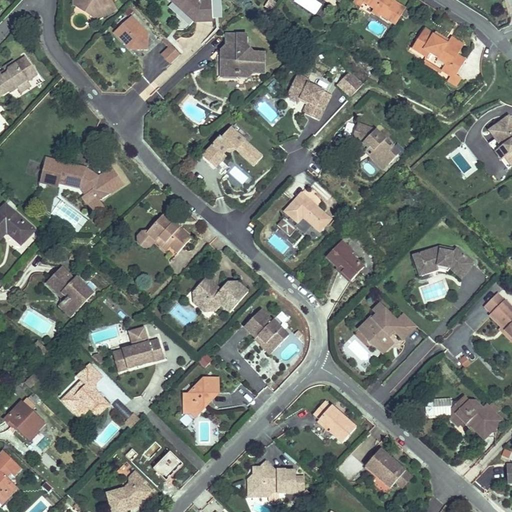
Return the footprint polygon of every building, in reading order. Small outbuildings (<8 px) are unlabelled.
[(74,0),(74,3),(74,5),(85,6),(92,10),(97,19),(116,10),(110,0),(74,0)] [(174,0),(196,20),(213,19),(211,0),(174,0)] [(270,0),(269,2),(266,7),(272,11),(277,4),(270,0)] [(395,25),(406,9),(392,0),(391,0),(390,3),(385,0),(354,0),(354,2),(361,7),(364,3),(374,9),(372,12),(380,17),(381,16),(395,25)] [(85,6),(74,5),(97,19),(92,10),(85,6)] [(132,17),(115,33),(131,49),(147,50),(147,34),(132,17)] [(451,37),(450,39),(449,41),(447,44),(433,36),(424,30),(412,49),(427,58),(430,54),(438,59),(437,60),(445,65),(441,71),(450,77),(451,77),(456,76),(466,61),(458,56),(464,45),(451,37)] [(436,32),(433,36),(447,44),(449,41),(436,32)] [(227,35),(227,46),(227,60),(222,60),(222,77),(240,77),(240,71),(254,71),(264,71),(264,55),(253,55),(245,48),(246,36),(227,35)] [(169,48),(172,46),(165,39),(163,41),(169,48)] [(169,48),(163,55),(171,64),(180,55),(172,46),(169,48)] [(26,79),(28,81),(37,75),(26,57),(16,64),(18,67),(23,64),(27,64),(32,72),(31,75),(26,79)] [(3,68),(5,71),(0,74),(2,77),(7,73),(8,69),(16,64),(14,61),(3,68)] [(17,88),(28,81),(26,79),(31,75),(32,72),(27,64),(23,64),(18,67),(16,64),(8,69),(7,73),(2,77),(0,74),(0,99),(10,93),(11,95),(18,90),(17,88)] [(363,84),(355,76),(350,71),(337,85),(351,98),(363,84)] [(319,121),(331,96),(308,85),(310,81),(297,75),(289,93),(302,98),(309,102),(306,107),(313,110),(310,117),(319,121)] [(456,76),(451,77),(450,77),(448,82),(456,87),(461,79),(456,76)] [(17,88),(18,90),(21,94),(31,87),(28,81),(17,88)] [(287,97),(299,103),(302,98),(289,93),(287,97)] [(303,114),(310,117),(313,110),(306,107),(303,114)] [(511,167),(511,166),(511,121),(508,117),(489,131),(495,140),(507,156),(504,158),(511,167)] [(375,130),(358,124),(352,140),(363,144),(369,149),(371,147),(374,151),(373,153),(381,161),(383,159),(389,165),(398,155),(392,149),(393,147),(375,130)] [(262,156),(231,128),(222,139),(220,137),(202,157),(213,166),(223,155),(226,152),(228,150),(234,149),(245,158),(247,156),(255,164),(262,156)] [(508,170),(511,167),(504,158),(507,156),(495,140),(489,144),(508,170)] [(369,149),(365,153),(384,170),(389,165),(383,159),(381,161),(373,153),(374,151),(371,147),(369,149)] [(216,169),(226,157),(223,155),(213,166),(216,169)] [(253,166),(255,164),(247,156),(245,158),(253,166)] [(86,168),(46,158),(41,180),(59,184),(80,189),(85,196),(92,206),(98,202),(99,201),(108,195),(105,191),(109,188),(112,193),(124,185),(112,167),(99,177),(86,168)] [(243,185),(249,177),(233,165),(227,173),(243,185)] [(320,233),(331,220),(301,194),(285,212),(289,216),(287,218),(285,217),(277,226),(290,237),(297,228),(304,235),(312,226),(320,233)] [(99,201),(98,202),(92,206),(85,196),(82,198),(93,216),(104,209),(99,201)] [(21,244),(34,231),(6,205),(0,211),(0,238),(5,233),(9,233),(21,244)] [(178,230),(180,228),(164,214),(162,217),(178,230)] [(177,254),(192,238),(180,228),(178,230),(162,217),(148,232),(142,233),(138,238),(138,244),(143,248),(149,248),(154,242),(155,242),(154,244),(167,255),(172,249),(177,254)] [(351,281),(362,269),(364,268),(351,256),(353,253),(341,242),(326,257),(351,281)] [(440,247),(420,254),(426,271),(438,266),(450,269),(461,279),(474,264),(456,249),(455,250),(453,252),(442,250),(440,247)] [(420,254),(413,256),(420,276),(439,270),(448,272),(450,269),(438,266),(426,271),(420,254)] [(47,284),(60,297),(63,294),(68,298),(65,301),(76,311),(93,294),(77,278),(75,281),(62,269),(47,284)] [(215,290),(217,288),(206,278),(204,280),(215,290)] [(230,313),(248,292),(238,283),(227,284),(221,291),(217,288),(215,290),(204,280),(193,292),(194,304),(204,312),(210,306),(216,312),(221,306),(230,313)] [(488,317),(500,328),(511,339),(511,307),(498,294),(485,308),(491,314),(488,317)] [(76,311),(65,301),(59,307),(70,317),(76,311)] [(371,318),(362,326),(371,335),(370,337),(370,338),(370,339),(370,341),(370,342),(371,344),(373,346),(377,346),(379,346),(381,345),(386,350),(393,344),(386,337),(393,330),(403,340),(417,327),(404,314),(397,321),(380,304),(373,311),(377,314),(372,319),(371,318)] [(261,310),(245,327),(256,339),(258,337),(273,352),(289,336),(273,321),(272,322),(261,310)] [(362,326),(358,331),(371,344),(370,342),(370,341),(370,339),(370,338),(370,337),(371,335),(362,326)] [(133,347),(122,351),(127,369),(164,359),(159,340),(149,343),(144,327),(128,332),(133,347)] [(511,339),(500,328),(498,330),(511,344),(511,339)] [(294,335),(299,339),(302,335),(298,331),(294,335)] [(270,355),(273,352),(258,337),(256,339),(255,340),(270,355)] [(38,353),(43,348),(37,342),(32,347),(38,353)] [(373,346),(382,355),(386,350),(381,345),(379,346),(377,346),(373,346)] [(38,353),(43,358),(48,352),(43,348),(38,353)] [(127,369),(122,351),(115,353),(120,371),(127,369)] [(100,365),(103,362),(101,360),(102,358),(98,354),(94,358),(100,365)] [(205,354),(199,361),(205,368),(212,361),(205,354)] [(465,357),(460,361),(465,368),(470,364),(465,357)] [(90,365),(83,372),(77,378),(82,382),(71,392),(75,396),(66,405),(74,413),(84,413),(89,409),(97,417),(109,405),(95,391),(93,393),(90,390),(102,378),(90,365)] [(31,387),(36,383),(31,378),(26,383),(31,387)] [(184,394),(184,411),(192,411),(197,416),(207,406),(204,404),(209,399),(211,401),(219,394),(219,379),(204,379),(189,394),(184,394)] [(75,396),(71,392),(62,401),(66,405),(75,396)] [(38,404),(41,400),(35,395),(32,398),(38,404)] [(463,428),(466,425),(470,422),(473,424),(471,426),(484,439),(491,432),(496,432),(495,428),(502,421),(495,414),(488,407),(486,405),(482,409),(475,402),(470,402),(464,396),(458,402),(453,402),(451,401),(451,399),(430,401),(428,401),(426,403),(425,409),(426,413),(427,415),(429,417),(431,417),(453,416),(453,417),(463,428)] [(35,406),(27,398),(22,403),(4,420),(11,427),(14,425),(29,439),(44,424),(30,411),(35,406)] [(27,398),(35,406),(38,404),(32,398),(27,398)] [(325,401),(313,415),(320,421),(331,431),(329,433),(342,444),(356,429),(325,401)] [(500,409),(492,402),(488,407),(495,414),(500,409)] [(126,420),(131,415),(120,404),(116,408),(126,420)] [(126,423),(132,428),(140,420),(134,414),(126,423)] [(461,426),(453,417),(450,420),(459,428),(461,426)] [(331,431),(320,421),(318,423),(329,433),(331,431)] [(509,459),(511,452),(505,449),(502,456),(509,459)] [(365,467),(391,489),(396,483),(405,471),(380,450),(365,467)] [(21,470),(3,452),(0,455),(0,503),(1,505),(16,489),(6,479),(10,474),(14,477),(21,470)] [(275,471),(266,463),(260,469),(260,473),(258,475),(254,475),(248,481),(248,497),(268,497),(268,502),(270,504),(278,504),(279,502),(279,492),(285,492),(285,493),(296,493),(296,490),(296,478),(296,472),(286,472),(285,471),(275,471)] [(405,471),(396,483),(402,489),(412,477),(405,471)] [(138,475),(135,473),(129,479),(131,482),(138,475)] [(107,494),(112,511),(124,511),(130,510),(129,508),(128,505),(135,503),(138,506),(146,498),(150,493),(143,485),(145,482),(138,475),(131,482),(125,489),(107,494)] [(296,478),(296,490),(304,490),(304,477),(296,478)] [(42,487),(49,493),(53,488),(47,482),(42,487)] [(147,502),(146,498),(138,506),(141,509),(147,502)]
